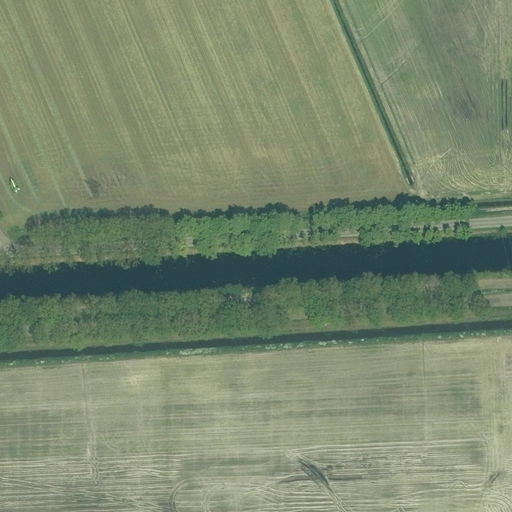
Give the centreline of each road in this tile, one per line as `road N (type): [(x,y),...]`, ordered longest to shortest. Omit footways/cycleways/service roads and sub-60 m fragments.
road 1 (unclassified): [(0,254),(511,222)]
road 2 (tertiary): [(0,331),(511,300)]
